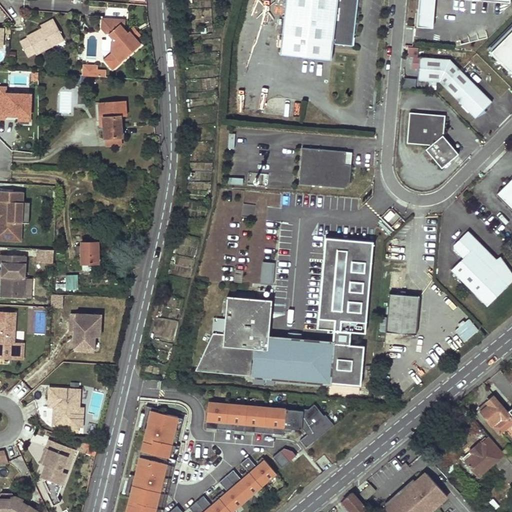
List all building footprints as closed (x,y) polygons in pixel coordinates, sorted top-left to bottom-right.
[(356,45),(362,0),(290,0),(283,52),(334,58),(336,42),(356,45)] [(419,0),(418,17),(434,18),(434,0),(446,0),(510,5),(509,0),(419,0)] [(128,20),(129,8),(106,7),(105,18),(125,19),(128,20)] [(54,17),(40,24),(42,28),(56,21),(54,17)] [(434,18),(418,17),(417,29),(432,30),(434,18)] [(136,38),(130,31),(128,33),(125,29),(125,19),(105,18),(103,18),(102,28),(107,34),(110,33),(114,38),(112,40),(112,50),(114,52),(105,60),(113,69),(142,44),(136,38)] [(65,39),(56,21),(42,28),(26,36),(27,38),(20,41),(28,56),(35,53),(35,54),(65,39)] [(135,27),(130,31),(136,38),(141,34),(135,27)] [(511,29),(490,53),(511,74),(511,29)] [(420,58),(418,81),(439,83),(476,119),(492,102),(450,60),(420,58)] [(84,65),(83,75),(96,76),(97,66),(84,65)] [(404,87),(416,87),(416,78),(404,77),(404,87)] [(0,118),(32,119),(33,90),(8,90),(8,84),(0,84),(0,118)] [(105,126),(105,138),(122,137),(121,116),(127,116),(126,101),(103,102),(105,126)] [(410,113),(407,144),(431,146),(427,149),(443,168),(459,154),(444,136),(446,116),(410,113)] [(123,146),(122,137),(105,138),(105,146),(123,146)] [(346,153),(303,149),(300,184),(344,188),(349,186),(351,166),(345,165),(346,153)] [(250,172),(248,182),(262,184),(264,174),(250,172)] [(504,187),(511,181),(508,178),(502,185),(504,187)] [(504,187),(497,194),(511,209),(511,179),(511,181),(504,187)] [(23,192),(0,191),(0,239),(20,241),(21,223),(22,202),(23,192)] [(30,203),(22,202),(21,223),(29,223),(30,203)] [(496,260),(468,230),(454,244),(454,248),(464,258),(452,270),(484,301),(486,302),(488,301),(491,300),(493,299),(495,298),(511,280),(511,272),(506,264),(503,266),(496,260)] [(373,242),(326,238),(318,328),(335,330),(351,331),(365,332),(373,242)] [(82,242),(82,263),(99,263),(99,242),(82,242)] [(54,250),(38,249),(37,264),(53,265),(54,250)] [(1,298),(23,299),(24,279),(25,257),(0,255),(0,263),(2,264),(2,273),(4,273),(4,276),(2,276),(1,298)] [(503,266),(506,264),(501,256),(496,260),(503,266)] [(274,283),(275,262),(262,261),(260,282),(274,283)] [(407,273),(392,271),(391,290),(405,291),(407,273)] [(65,290),(78,289),(78,273),(65,274),(65,290)] [(24,279),(23,299),(31,299),(32,279),(24,279)] [(51,293),(50,306),(63,307),(64,294),(51,293)] [(420,296),(390,293),(387,331),(417,334),(420,296)] [(269,338),(272,301),(246,299),(238,298),(227,298),(224,336),(214,335),(196,373),(331,382),(334,343),(301,341),(287,340),(269,338)] [(13,343),(15,313),(0,312),(0,357),(13,358),(13,343)] [(74,350),(94,351),(94,336),(96,314),(75,313),(75,334),(74,350)] [(379,316),(379,330),(386,331),(387,316),(379,316)] [(335,330),(334,343),(350,344),(351,331),(335,330)] [(287,340),(301,341),(302,333),(288,332),(287,340)] [(13,343),(13,358),(23,359),(23,344),(13,343)] [(350,344),(334,343),(331,382),(361,385),(364,345),(350,344)] [(78,407),(79,389),(48,387),(48,406),(53,406),(56,407),(56,410),(53,410),(52,425),(68,426),(68,431),(77,431),(78,426),(78,407)] [(511,422),(511,416),(495,396),(480,409),(500,433),(511,422)] [(286,409),(210,402),(207,422),(285,429),(286,409)] [(151,412),(141,451),(169,458),(178,419),(151,412)] [(504,455),(489,437),(481,444),(481,443),(464,458),(479,476),(495,462),(504,455)] [(41,477),(61,485),(66,473),(61,471),(70,448),(49,439),(43,455),(46,456),(43,464),(45,465),(41,477)] [(86,453),(97,453),(97,443),(86,443),(86,453)] [(511,446),(510,444),(503,450),(511,459),(511,446)] [(274,456),(283,466),(296,455),(286,445),(274,456)] [(75,450),(70,448),(61,471),(66,473),(75,450)] [(511,463),(504,455),(495,462),(511,481),(511,463)] [(139,458),(133,486),(160,492),(167,465),(139,458)] [(264,461),(248,474),(261,487),(276,475),(264,461)] [(248,474),(219,499),(230,511),(233,511),(261,487),(248,474)] [(450,497),(430,474),(419,483),(418,484),(421,487),(419,489),(416,486),(411,490),(410,488),(396,499),(398,501),(394,505),(397,508),(394,511),(391,507),(391,508),(385,511),(432,511),(430,510),(440,501),(442,504),(450,497)] [(419,483),(416,479),(387,503),(391,508),(391,507),(394,511),(397,508),(394,505),(398,501),(396,499),(410,488),(411,490),(416,486),(419,489),(421,487),(418,484),(419,483)] [(378,491),(373,485),(361,495),(366,501),(378,491)] [(133,486),(126,511),(155,511),(160,492),(133,486)] [(371,511),(354,492),(345,500),(354,511),(371,511)] [(36,511),(21,502),(22,500),(15,495),(11,497),(11,499),(0,498),(0,511),(36,511)] [(230,511),(219,499),(203,511),(230,511)] [(442,504),(440,501),(430,510),(432,511),(436,511),(444,506),(442,504)]
